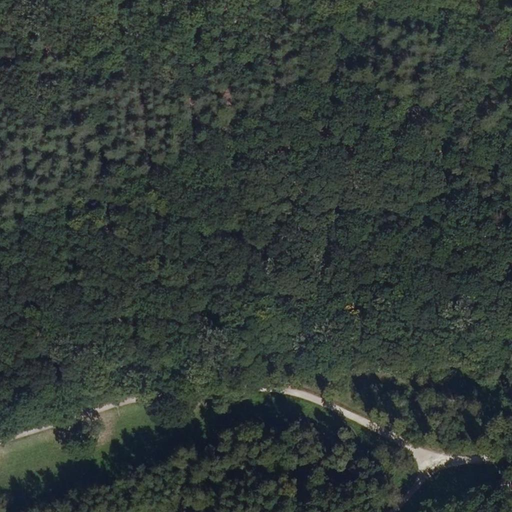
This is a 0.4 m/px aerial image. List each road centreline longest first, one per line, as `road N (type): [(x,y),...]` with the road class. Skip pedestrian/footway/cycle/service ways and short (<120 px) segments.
road 1 (track): [(412,489),(450,464),(341,411),(274,390),(117,404),(0,439)]
road 2 (track): [(511,26),(373,22),(96,44),(0,37)]
